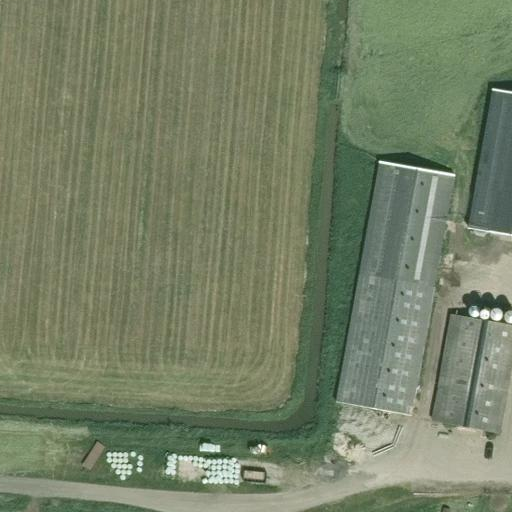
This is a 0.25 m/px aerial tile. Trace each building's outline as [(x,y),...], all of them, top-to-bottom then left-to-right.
[(511,93),(492,90),(467,229),(511,236),(511,93)] [(379,163),(365,241),(336,403),(411,417),(454,176),(379,163)] [(511,327),(452,316),(433,422),(499,434),(511,360),(511,327)] [(224,467),(224,477),(267,478),(267,455),(211,454),(211,453),(195,452),(195,467),(224,467)] [(312,481),(312,461),(291,460),(291,481),(312,481)]
